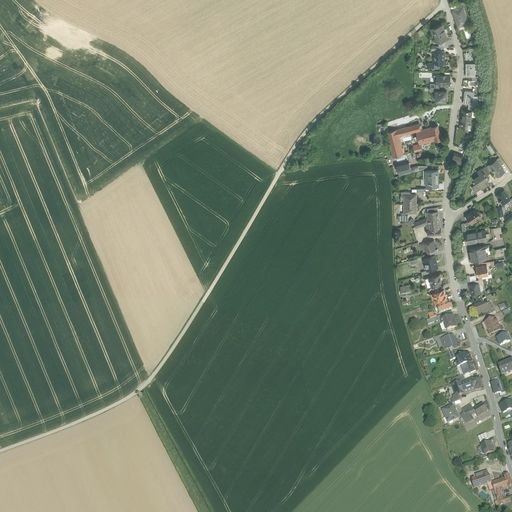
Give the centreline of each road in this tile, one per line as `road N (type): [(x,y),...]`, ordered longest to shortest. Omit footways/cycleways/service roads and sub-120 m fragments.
road 1 (residential): [(446,4),(349,87),(288,157),(209,295),(144,385),(0,451)]
road 2 (residential): [(447,220),(461,64),(446,4)]
road 3 (residential): [(474,342),(454,286),(447,220)]
